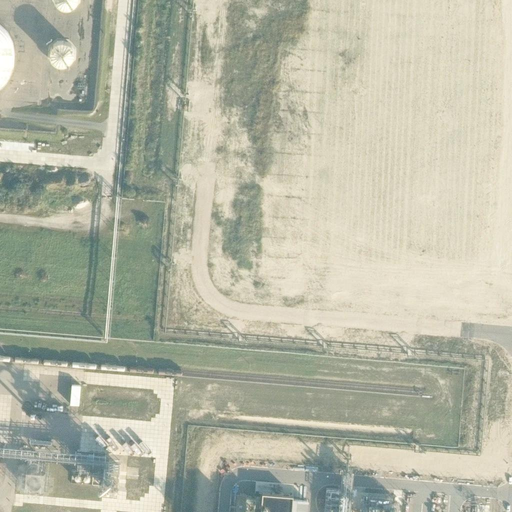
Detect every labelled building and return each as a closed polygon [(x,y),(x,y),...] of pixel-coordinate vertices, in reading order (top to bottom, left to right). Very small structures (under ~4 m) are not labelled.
[(0,80),(3,78),(7,72),(11,65),(13,58),(13,51),(12,43),(10,36),(6,30),(1,24),(0,23),(0,80)] [(49,56),(51,60),(53,63),(57,65),(61,66),(64,65),(68,63),(70,60),(71,55),(71,51),(68,47),(64,45),(60,44),(55,45),(52,48),(50,52),(49,56)] [(79,404),(81,385),(72,384),(70,403),(79,404)] [(105,479),(121,480),(122,458),(106,458),(105,479)] [(27,488),(43,489),(44,474),(28,473),(27,488)] [(262,492),(260,511),(291,511),(293,495),(262,492)]
